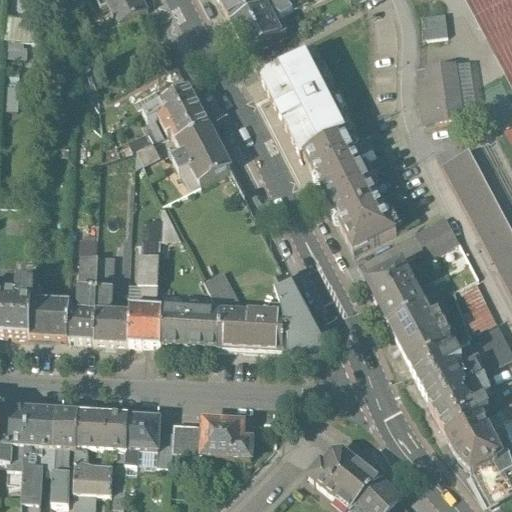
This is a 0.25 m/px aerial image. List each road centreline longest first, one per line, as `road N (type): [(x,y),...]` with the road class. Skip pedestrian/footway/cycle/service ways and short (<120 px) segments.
road 1 (tertiary): [(182,0),(274,175),(371,391)]
road 2 (residential): [(371,391),(288,400),(0,386)]
road 3 (residential): [(511,321),(417,142),(396,0)]
road 4 (tertiary): [(456,511),(413,468),(371,391)]
